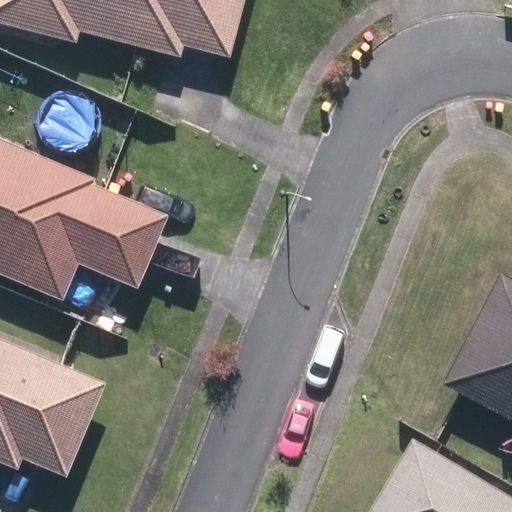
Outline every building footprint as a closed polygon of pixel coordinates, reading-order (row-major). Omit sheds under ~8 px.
[(172,46),(222,58),(236,0),(0,0),(0,26),(66,44),(70,33),(169,58),(172,46)] [(0,279),(53,302),(69,266),(127,290),(159,217),(84,184),(86,180),(0,143),(0,279)] [(433,387),(511,426),(511,285),(490,274),(433,387)] [(12,458),(55,477),(95,383),(0,343),(0,467),(7,470),(12,458)] [(511,511),(511,504),(404,440),(360,511),(511,511)]
